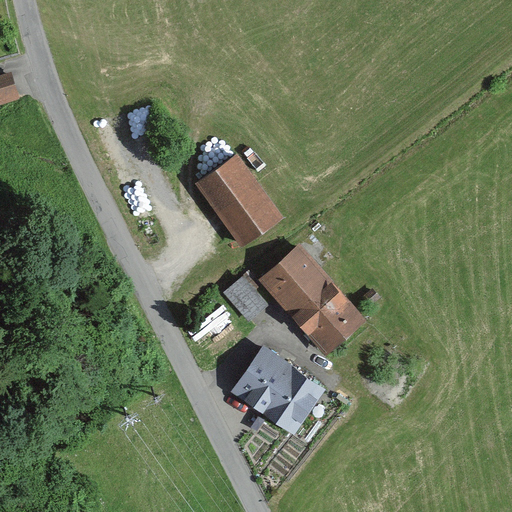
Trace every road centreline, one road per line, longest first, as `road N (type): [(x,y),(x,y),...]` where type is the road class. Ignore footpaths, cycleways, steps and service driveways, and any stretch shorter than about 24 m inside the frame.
road 1 (track): [(33,13),(322,149),(511,11)]
road 2 (residential): [(243,481),(91,184),(30,0)]
